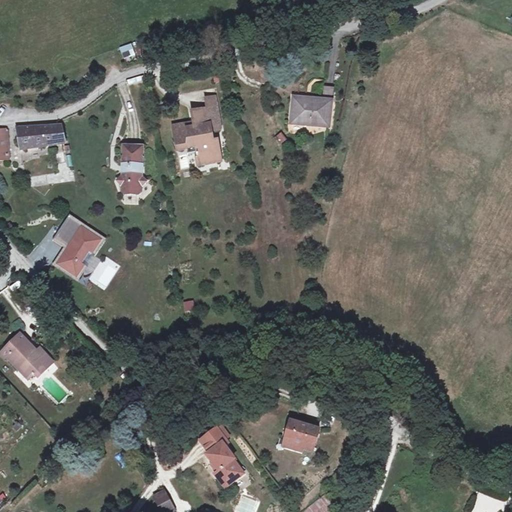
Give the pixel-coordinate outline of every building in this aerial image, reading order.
[(131,44),(119,48),(123,60),(136,56),(131,44)] [(324,90),(323,101),(332,102),(333,91),(324,90)] [(215,98),(208,99),(210,109),(217,108),(215,98)] [(296,98),(293,124),(330,127),(332,102),(323,101),(296,98)] [(191,124),(173,126),(178,152),(188,150),(188,155),(196,153),(199,165),(221,161),(220,155),(217,150),(214,146),(213,145),(211,145),(213,142),(211,131),(220,130),(221,127),(217,108),(210,109),(193,112),(195,123),(196,128),(191,129),(191,124)] [(61,127),(18,129),(19,150),(64,144),(61,127)] [(0,160),(9,160),(6,130),(0,130),(0,160)] [(279,146),(286,140),(281,133),(273,139),(279,146)] [(122,178),(118,182),(122,186),(122,191),(125,195),(139,195),(142,192),(142,187),(147,183),(142,178),(143,173),(141,172),(142,167),(143,167),(143,159),(141,157),(143,155),(143,146),(140,146),(140,149),(127,149),(127,146),(123,146),(123,154),(125,156),(123,158),(123,166),(127,166),(127,172),(123,172),(122,178)] [(55,238),(68,247),(56,264),(77,279),(86,266),(82,263),(89,252),(93,255),(103,240),(69,217),(55,238)] [(193,303),(184,305),(185,314),(195,313),(193,303)] [(21,335),(3,352),(8,357),(29,380),(35,374),(51,360),(43,352),(39,357),(35,353),(37,352),(21,335)] [(51,360),(35,374),(39,378),(54,364),(51,360)] [(290,423),(285,442),(303,447),(302,450),(313,453),(319,431),(307,428),(303,426),(304,422),(295,419),(293,424),(290,423)] [(217,430),(201,442),(210,454),(207,456),(218,471),(214,474),(221,484),(226,480),(230,485),(243,475),(233,461),(234,460),(225,448),(227,446),(229,445),(217,430)] [(285,442),(283,448),(301,453),(302,450),(303,447),(285,442)] [(226,480),(221,484),(225,489),(230,485),(226,480)] [(225,489),(230,496),(235,492),(230,485),(225,489)] [(164,493),(156,498),(161,507),(169,503),(164,493)] [(326,494),(302,511),(326,511),(335,506),(326,494)] [(169,503),(161,507),(163,511),(171,511),(173,511),(169,503)]
